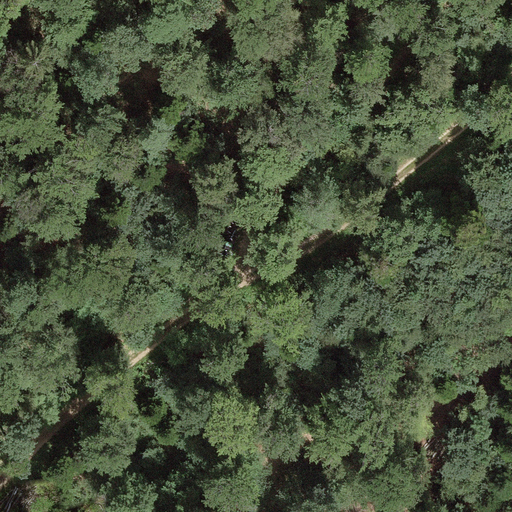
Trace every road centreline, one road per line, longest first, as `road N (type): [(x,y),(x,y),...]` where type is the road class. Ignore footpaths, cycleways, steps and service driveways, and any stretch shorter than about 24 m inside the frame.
road 1 (track): [(454,0),(268,196),(245,248),(245,280)]
road 2 (track): [(245,280),(511,82)]
road 3 (track): [(245,280),(119,369),(0,481)]
